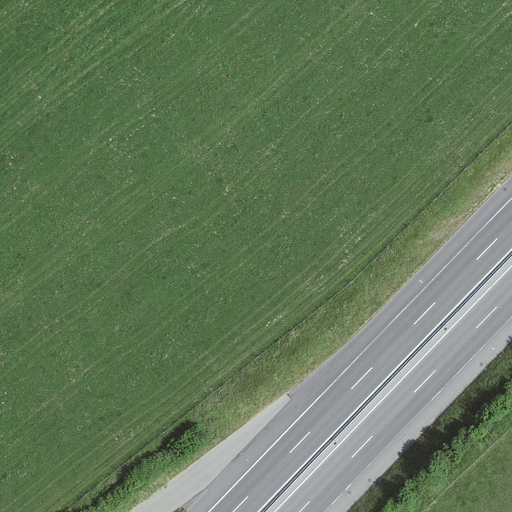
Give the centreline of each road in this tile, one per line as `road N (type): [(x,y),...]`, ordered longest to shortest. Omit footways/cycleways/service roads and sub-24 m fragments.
road 1 (motorway): [(511,222),(233,511)]
road 2 (motorway): [(300,511),(511,292)]
